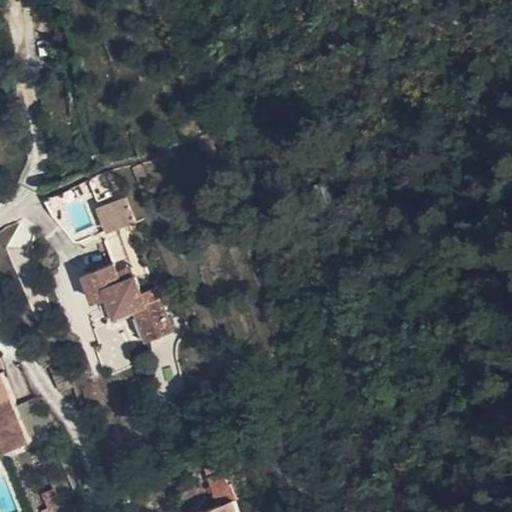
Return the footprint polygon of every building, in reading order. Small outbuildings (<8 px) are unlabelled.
[(101,202),(111,228),(141,217),(131,191),(101,202)] [(126,272),(140,268),(135,249),(121,252),(126,272)] [(158,269),(149,273),(167,321),(176,318),(189,349),(216,338),(198,296),(185,301),(178,283),(164,288),(162,279),(158,269)] [(167,321),(149,273),(131,281),(142,308),(156,304),(163,322),(167,321)] [(164,288),(178,283),(174,274),(162,279),(164,288)] [(31,357),(19,362),(25,377),(37,373),(31,357)] [(25,377),(19,362),(0,369),(0,430),(3,438),(32,427),(43,452),(66,442),(37,373),(25,377)] [(240,488),(223,495),(228,511),(246,511),(249,511),(240,488)]
